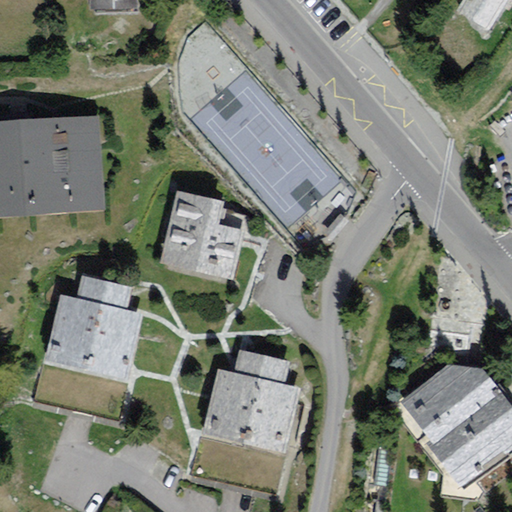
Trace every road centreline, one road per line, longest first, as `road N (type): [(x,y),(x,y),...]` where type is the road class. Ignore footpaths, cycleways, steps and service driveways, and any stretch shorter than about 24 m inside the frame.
road 1 (residential): [(318,511),(332,300),(342,264),(412,168)]
road 2 (residential): [(267,0),(412,168)]
road 3 (residential): [(412,168),(498,267)]
